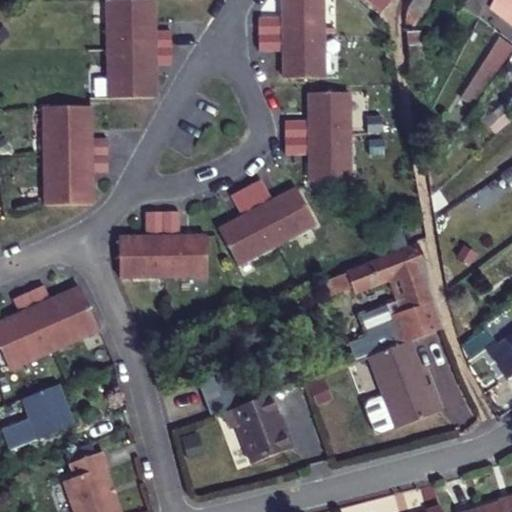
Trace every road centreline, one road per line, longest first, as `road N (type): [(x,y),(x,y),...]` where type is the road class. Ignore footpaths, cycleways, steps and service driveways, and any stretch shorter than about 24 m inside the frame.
road 1 (residential): [(235,511),(446,459),(511,432)]
road 2 (residential): [(79,243),(118,325),(173,511)]
road 3 (residential): [(137,204),(237,164),(254,132),(219,40)]
road 4 (residential): [(219,40),(148,148),(137,204)]
